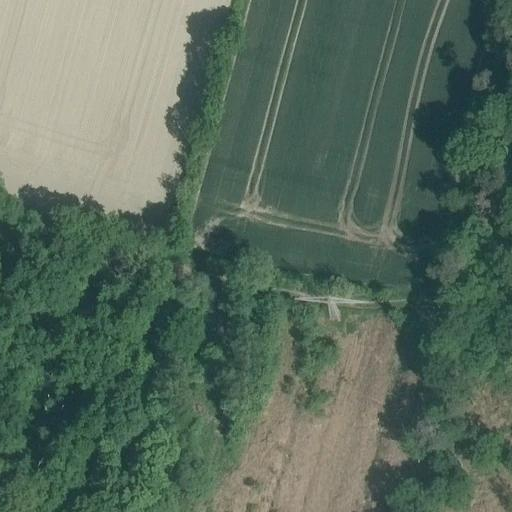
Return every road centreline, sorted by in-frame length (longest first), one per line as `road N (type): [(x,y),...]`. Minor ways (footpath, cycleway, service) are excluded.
road 1 (unknown): [(432,298),(349,305),(175,269)]
road 2 (track): [(0,234),(112,266),(175,269)]
